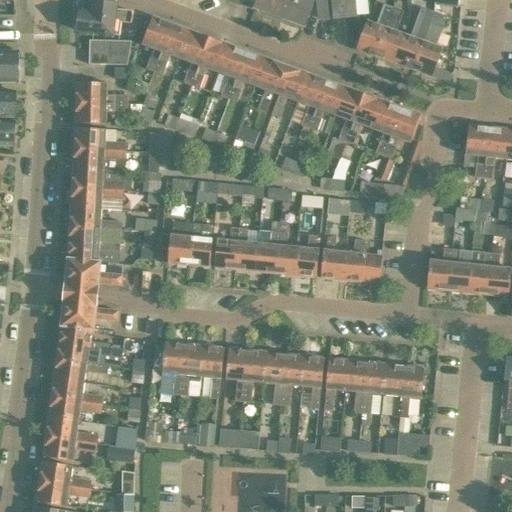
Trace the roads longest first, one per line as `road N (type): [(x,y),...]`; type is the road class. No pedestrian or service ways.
road 1 (residential): [(412,315),(282,305),(244,322),(159,313),(97,290),(35,284)]
road 2 (residential): [(35,284),(42,0)]
road 3 (residential): [(12,511),(35,284)]
road 4 (residential): [(338,69),(141,0)]
road 5 (residential): [(458,507),(477,330)]
road 6 (residential): [(436,184),(421,221),(412,315)]
road 7 (residential): [(436,184),(444,105),(486,109)]
